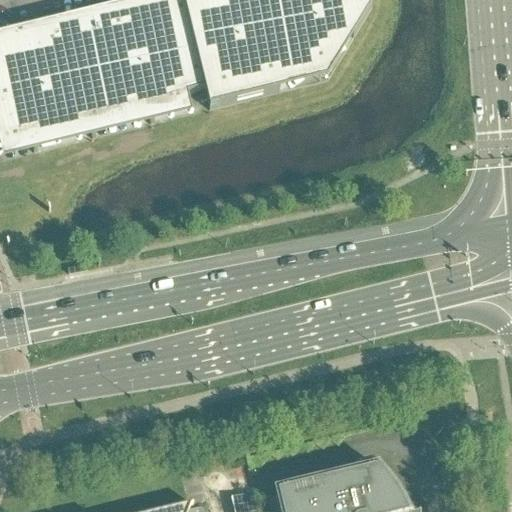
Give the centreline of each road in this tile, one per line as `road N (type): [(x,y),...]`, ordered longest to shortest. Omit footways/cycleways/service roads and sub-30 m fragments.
road 1 (primary): [(0,398),(511,281)]
road 2 (primary): [(507,230),(0,327)]
road 3 (unknown): [(0,168),(336,81)]
road 4 (primary): [(489,0),(507,230)]
